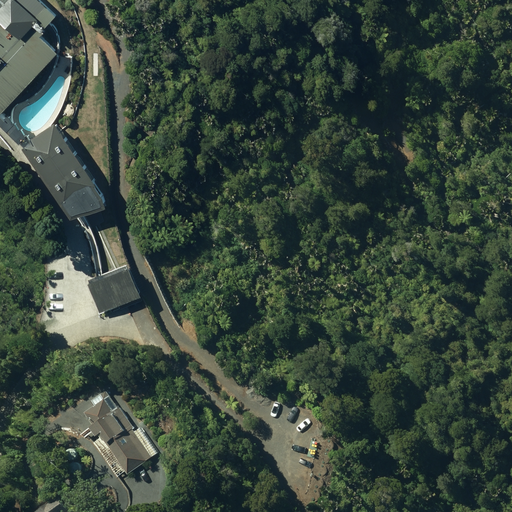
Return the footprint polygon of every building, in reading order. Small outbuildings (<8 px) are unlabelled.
[(0,0),(0,110),(2,112),(62,48),(44,32),(49,27),(47,25),(60,11),(49,0),(0,0)] [(28,142),(76,214),(114,202),(60,121),(28,142)] [(89,282),(102,311),(146,293),(134,264),(132,265),(130,262),(90,278),(92,282),(89,282)] [(104,434),(130,474),(151,460),(150,460),(160,452),(140,423),(137,426),(122,406),(121,407),(109,390),(93,400),(97,406),(87,412),(96,426),(94,427),(100,436),(104,434)] [(47,415),(52,422),(63,415),(58,408),(47,415)] [(70,511),(59,496),(36,511),(70,511)]
